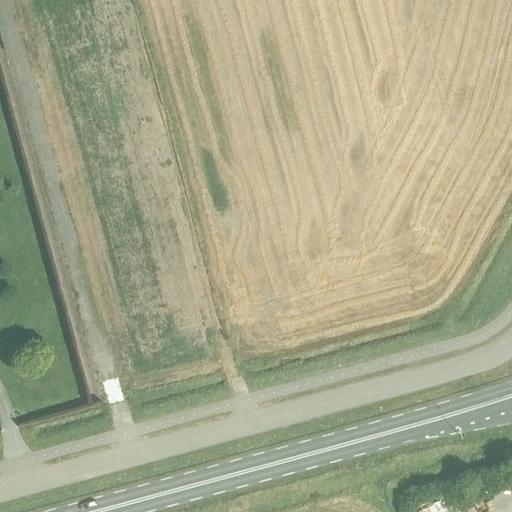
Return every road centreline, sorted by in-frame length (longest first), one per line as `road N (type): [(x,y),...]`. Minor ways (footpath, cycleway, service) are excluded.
road 1 (unclassified): [(0,491),(511,342)]
road 2 (primary): [(87,511),(511,395)]
